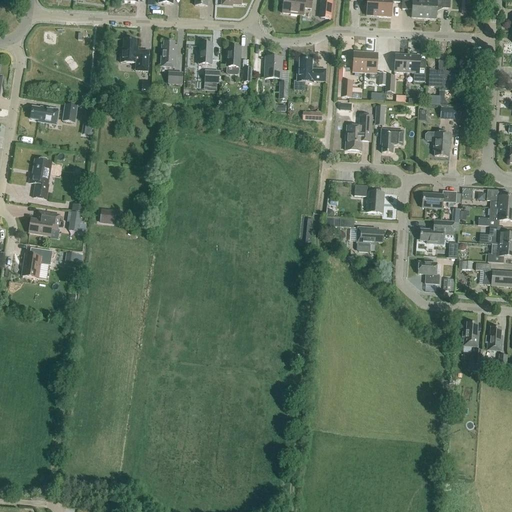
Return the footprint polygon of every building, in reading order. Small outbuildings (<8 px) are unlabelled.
[(283,0),(282,14),(303,17),(304,9),(311,10),(311,0),(283,0)] [(333,0),(319,0),(319,7),(332,9),(333,0)] [(378,17),(379,0),(366,0),(366,16),(378,17)] [(379,0),(378,17),(391,18),(391,3),(399,3),(399,0),(379,0)] [(411,19),(423,20),(424,2),(417,1),(417,0),(402,0),(401,10),(412,11),(411,19)] [(430,0),(431,2),(424,2),(423,20),(435,20),(436,9),(449,9),(449,0),(430,0)] [(147,73),(148,64),(148,52),(135,51),(136,41),(123,41),(123,50),(121,50),(120,64),(135,64),(135,72),(147,73)] [(174,47),(174,43),(164,43),(164,47),(162,47),(161,68),(175,68),(176,47),(174,47)] [(212,66),(213,45),(199,45),(198,66),(212,66)] [(240,69),(241,49),(227,48),(226,68),(226,74),(228,76),(237,76),(239,74),(239,69),(240,69)] [(364,74),(365,54),(353,53),(352,74),(364,74)] [(377,54),(365,54),(364,74),(369,75),(369,80),(375,80),(377,54)] [(407,56),(395,55),(394,74),(406,74),(407,56)] [(407,56),(406,74),(414,75),(413,83),(424,83),(425,69),(419,69),(419,57),(407,56)] [(281,80),(282,59),(265,58),(264,80),(281,80)] [(296,82),(296,83),(305,83),(313,84),(313,82),(325,83),(325,71),(312,70),(312,60),(299,60),(299,70),(297,70),(296,82)] [(429,70),(428,88),(439,89),(439,92),(444,92),(448,93),(450,91),(450,87),(454,87),(454,81),(455,81),(456,72),(445,71),(446,62),(438,62),(438,71),(429,70)] [(252,69),(243,68),(242,83),(251,84),(252,69)] [(218,85),(219,72),(204,72),(204,84),(218,85)] [(183,73),(168,73),(167,86),(182,86),(183,73)] [(394,94),(395,77),(386,77),(385,93),(394,94)] [(150,82),(142,82),(141,93),(149,94),(150,82)] [(337,99),(361,100),(362,90),(352,89),(352,83),(338,83),(337,99)] [(287,101),(288,84),(279,84),(278,101),(287,101)] [(444,101),(444,92),(439,92),(439,97),(427,97),(426,105),(447,107),(447,104),(444,101)] [(78,107),(65,105),(62,122),(75,124),(78,107)] [(38,123),(56,126),(58,111),(41,108),(40,110),(32,108),(30,120),(39,122),(38,123)] [(383,127),(384,108),(376,108),(375,127),(383,127)] [(460,110),(440,108),(439,120),(460,121),(460,110)] [(322,113),(310,113),(309,122),(322,123),(322,113)] [(370,144),(372,117),(360,116),(359,128),(346,127),(345,151),(361,153),(362,143),(370,144)] [(403,147),(404,132),(381,131),(380,146),(382,146),(381,154),(392,155),(392,146),(403,147)] [(427,143),(434,143),(433,152),(434,152),(434,157),(447,158),(448,150),(449,150),(450,135),(427,134),(424,136),(424,140),(427,143)] [(47,162),(46,160),(40,159),(39,160),(39,161),(35,161),(32,176),(30,175),(29,184),(35,185),(33,199),(46,201),(48,186),(50,175),(48,175),(49,163),(46,163),(47,162)] [(353,196),(353,181),(330,181),(331,196),(353,196)] [(381,215),(383,194),(368,193),(369,187),(354,186),(354,197),(367,198),(366,214),(381,215)] [(498,210),(511,210),(511,198),(508,198),(508,192),(487,191),(486,202),(490,202),(489,209),(498,210)] [(448,204),(448,207),(455,207),(456,194),(442,193),(442,196),(422,195),(421,209),(441,210),(442,204),(448,204)] [(511,223),(511,210),(498,210),(489,209),(489,220),(478,219),(477,227),(489,228),(497,228),(498,222),(511,223)] [(116,212),(101,210),(100,224),(114,226),(116,212)] [(452,210),(451,222),(454,222),(453,224),(459,224),(460,210),(452,210)] [(38,213),(37,221),(31,220),(29,234),(50,238),(51,230),(57,231),(59,216),(38,213)] [(68,213),(66,223),(70,224),(68,231),(78,233),(80,225),(83,226),(84,216),(68,213)] [(333,228),(353,229),(354,221),(333,220),(333,228)] [(452,235),(452,231),(453,223),(451,223),(433,222),(433,230),(429,230),(429,232),(420,231),(419,242),(426,243),(426,245),(443,246),(444,237),(452,237),(452,235)] [(489,236),(492,237),(491,246),(511,247),(511,235),(505,235),(505,229),(497,228),(489,228),(489,236)] [(356,245),(357,245),(357,251),(358,253),(367,253),(368,252),(369,246),(375,246),(375,244),(382,244),(382,232),(376,232),(376,230),(357,229),(356,245)] [(511,258),(511,247),(491,246),(491,255),(487,255),(487,264),(503,265),(503,258),(511,258)] [(22,277),(37,280),(39,265),(50,267),(52,253),(36,250),(35,258),(25,256),(22,277)] [(80,271),(81,266),(82,257),(76,256),(65,255),(63,268),(80,271)] [(436,259),(431,259),(431,264),(418,263),(417,275),(425,276),(424,285),(438,286),(439,276),(435,276),(436,259)] [(472,263),(462,262),(461,271),(471,271),(472,263)] [(482,286),(491,287),(511,288),(511,273),(490,272),(490,265),(476,264),(475,272),(482,272),(482,286)] [(454,281),(443,280),(443,292),(453,292),(454,281)] [(477,348),(478,334),(476,334),(477,325),(466,325),(466,333),(464,333),(463,347),(477,348)] [(486,344),(487,344),(487,352),(501,353),(502,338),(500,338),(501,330),(490,329),(490,337),(488,337),(488,338),(487,337),(485,339),(485,343),(486,344)] [(481,366),(482,351),(473,351),(471,372),(479,373),(479,366),(481,366)] [(507,356),(498,356),(497,371),(506,372),(507,356)]
